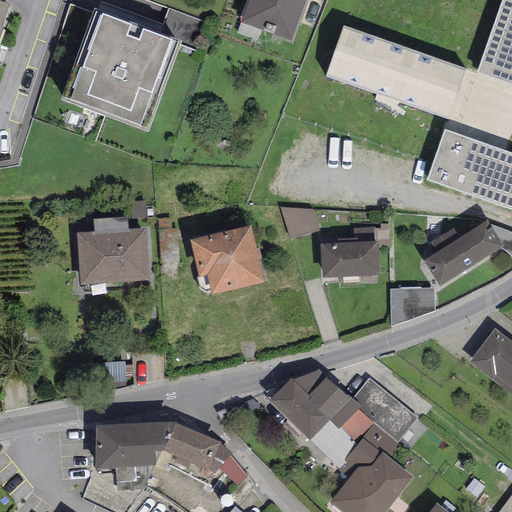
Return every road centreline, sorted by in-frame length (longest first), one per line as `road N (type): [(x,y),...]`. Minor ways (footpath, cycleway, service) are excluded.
road 1 (residential): [(0,430),(187,393)]
road 2 (residential): [(340,356),(416,332),(511,286)]
road 3 (residential): [(187,393),(297,511)]
